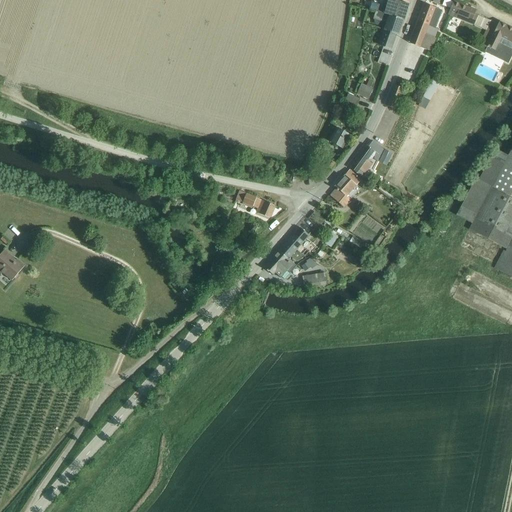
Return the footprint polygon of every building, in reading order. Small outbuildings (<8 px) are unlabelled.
[(371,2),(370,8),(376,10),(404,20),(409,4),(393,0),(389,0),(387,7),(377,4),(371,2)] [(450,9),(453,1),(450,0),(443,0),(441,6),(450,9)] [(453,1),(450,9),(448,15),(471,24),(475,13),(476,11),(453,1)] [(418,22),(436,28),(439,19),(442,11),(425,5),(418,22)] [(374,16),(373,19),(378,21),(387,23),(379,45),(391,49),(396,34),(398,35),(403,20),(404,20),(376,10),(374,16)] [(478,15),(474,25),(486,31),(491,21),(484,18),(478,15)] [(491,21),(486,31),(478,46),(486,50),(485,52),(508,63),(511,55),(511,28),(499,22),(499,23),(491,20),(491,21)] [(436,28),(418,22),(410,44),(429,51),(431,52),(436,39),(435,38),(439,29),(436,28)] [(432,78),(423,96),(430,99),(439,81),(438,81),(439,79),(439,78),(434,75),(433,78),(432,78)] [(361,85),(358,93),(368,98),(372,89),(361,85)] [(395,85),(388,106),(396,109),(403,88),(395,85)] [(344,105),(355,109),(360,99),(348,94),(344,105)] [(357,115),(365,119),(368,114),(360,110),(357,115)] [(335,133),(330,141),(342,148),(347,140),(343,138),(347,131),(342,128),(342,130),(338,128),(335,133)] [(367,146),(351,168),(367,180),(370,177),(366,174),(373,164),(371,162),(373,158),(378,161),(384,150),(383,149),(373,141),(369,147),(367,146)] [(511,148),(508,156),(472,224),(469,229),(507,249),(505,251),(503,250),(496,264),(494,268),(511,277),(511,148)] [(385,149),(379,161),(386,165),(393,153),(385,149)] [(472,224),(508,156),(498,150),(493,158),(491,157),(480,178),(477,176),(456,215),(464,219),(472,224)] [(337,188),(330,196),(345,208),(352,200),(361,188),(357,185),(362,180),(350,170),(335,187),(337,188)] [(381,185),(379,189),(404,207),(407,202),(381,185)] [(243,203),(247,194),(244,193),(239,191),(236,200),(243,203)] [(247,194),(243,203),(242,205),(252,209),(253,207),(258,209),(256,212),(269,218),(275,205),(247,194)] [(280,251),(289,259),(309,236),(300,228),(280,251)] [(339,229),(337,232),(347,238),(349,235),(339,229)] [(333,231),(325,244),(332,248),(338,237),(336,235),(337,233),(333,231)] [(353,235),(350,241),(360,247),(363,241),(353,235)] [(4,236),(0,240),(7,245),(11,241),(4,236)] [(5,250),(0,255),(0,274),(1,275),(3,273),(12,281),(26,266),(18,259),(16,260),(5,250)] [(289,259),(280,251),(279,252),(265,268),(273,276),(276,273),(281,278),(282,277),(285,279),(297,266),(289,259)] [(354,257),(351,264),(357,266),(360,259),(354,257)] [(307,263),(302,267),(305,271),(311,267),(312,269),(317,266),(311,258),(306,261),(307,263)] [(325,272),(303,276),(304,283),(305,289),(328,284),(328,281),(327,281),(325,272)]
